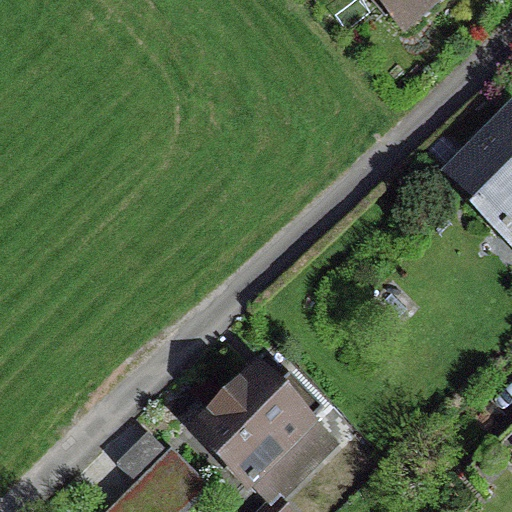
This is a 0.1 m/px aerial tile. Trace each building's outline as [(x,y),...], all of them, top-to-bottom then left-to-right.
[(372,0),(399,30),(431,0),(372,0)] [(511,230),(511,121),(508,118),(448,179),(474,205),(465,214),(471,220),(480,211),(499,230),(494,235),(498,238),(511,230)] [(254,484),(250,480),(317,412),(285,380),(272,393),(252,374),(190,436),(243,488),(245,486),(249,489),(254,484)] [(181,511),(203,491),(166,455),(109,511),(181,511)] [(262,511),(281,511),(272,503),(262,511)]
